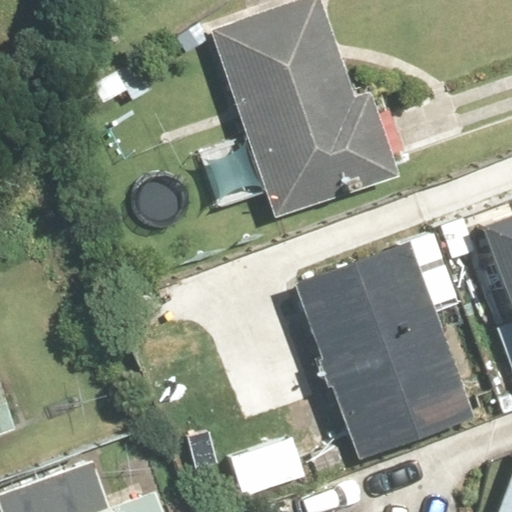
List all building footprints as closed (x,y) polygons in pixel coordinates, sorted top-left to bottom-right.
[(337,0),(284,0),(210,29),(283,212),(403,165),(337,0)] [(511,214),(474,228),(511,332),(511,214)] [(420,226),(290,275),(357,450),(487,401),(420,226)] [(0,359),(0,432),(24,424),(0,359)] [(511,511),(511,461),(493,511),(511,511)] [(165,511),(154,480),(58,511),(165,511)]
